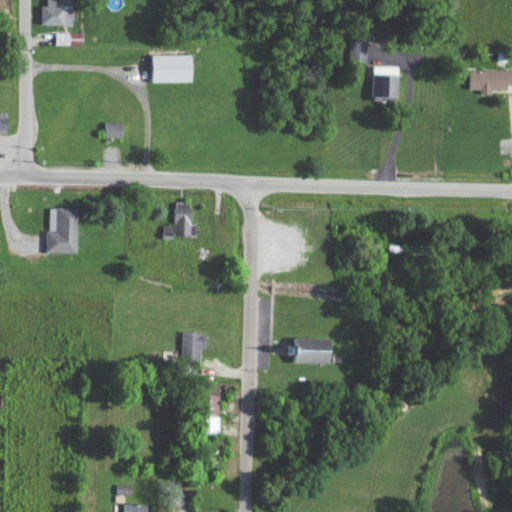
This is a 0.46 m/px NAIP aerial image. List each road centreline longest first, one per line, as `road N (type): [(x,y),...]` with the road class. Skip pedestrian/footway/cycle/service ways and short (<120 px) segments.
road 1 (secondary): [(511,187),(0,172)]
road 2 (residential): [(243,511),(252,179)]
road 3 (residential): [(25,173),(24,0)]
